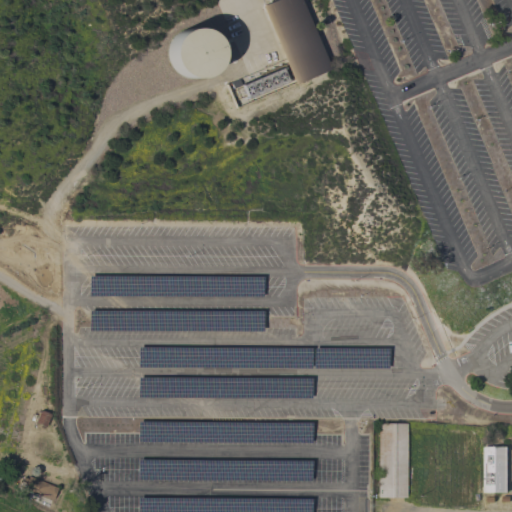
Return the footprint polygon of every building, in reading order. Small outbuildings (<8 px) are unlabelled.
[(298,0),(327,69),(234,110),(223,85),(280,61),(256,0),(298,0)] [(204,76),(196,78),(188,78),(180,76),(173,69),(169,62),(168,60),(168,59),(167,54),(167,50),(168,46),(170,42),(172,38),(175,35),(178,32),(182,30),(186,28),(190,28),(195,28),(199,29),(203,30),(207,32),(210,35),(213,39),(215,42),(216,47),(217,51),(217,55),(216,59),(216,60),(214,66),(208,72),(204,76)] [(86,275),(260,276),(260,296),(86,295),(86,275)] [(38,410),(49,415),(44,428),(33,423),(38,410)] [(377,423),(405,423),(405,498),(377,498),(377,423)] [(483,446),(507,446),(507,492),(484,492),(483,446)] [(20,486),(21,483),(19,483),(22,477),(27,479),(28,476),(54,487),(49,499),(20,486)]
